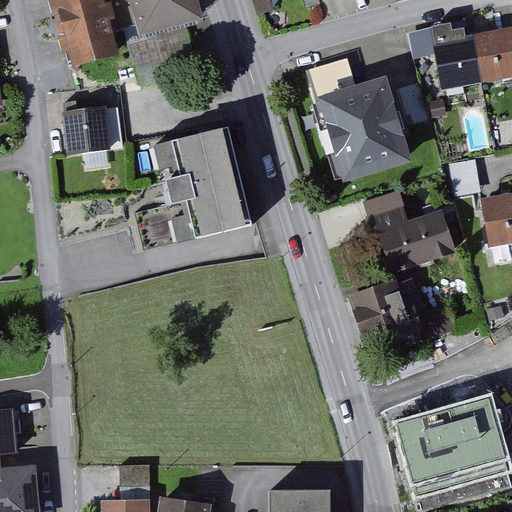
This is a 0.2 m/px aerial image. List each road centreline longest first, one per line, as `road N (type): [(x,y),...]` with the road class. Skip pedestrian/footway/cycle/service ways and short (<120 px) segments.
road 1 (residential): [(21,0),(65,380),(69,511)]
road 2 (residential): [(376,511),(352,405),(247,59)]
road 3 (residential): [(247,59),(486,0)]
